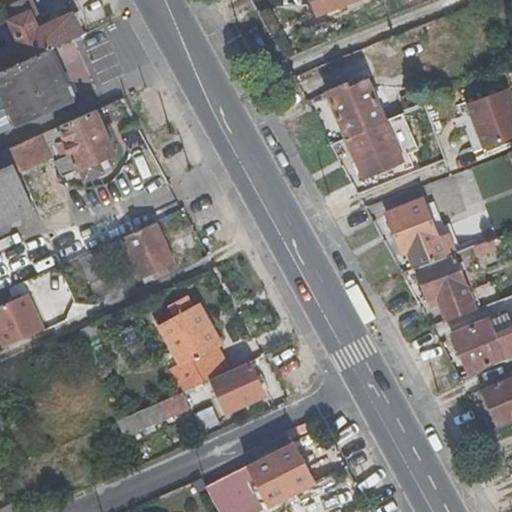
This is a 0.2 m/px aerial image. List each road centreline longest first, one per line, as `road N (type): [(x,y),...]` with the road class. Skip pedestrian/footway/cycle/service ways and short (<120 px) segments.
road 1 (primary): [(160,0),(372,382)]
road 2 (residential): [(83,511),(372,382)]
road 3 (primary): [(372,382),(442,511)]
